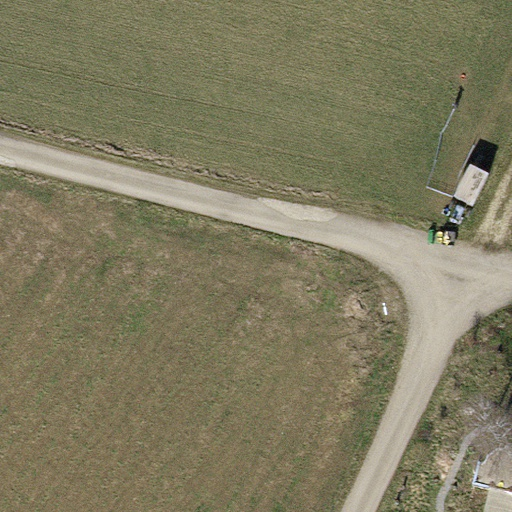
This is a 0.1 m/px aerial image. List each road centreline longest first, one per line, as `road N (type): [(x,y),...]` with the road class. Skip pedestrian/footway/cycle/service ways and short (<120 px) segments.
road 1 (track): [(0,150),(511,277)]
road 2 (track): [(476,268),(363,511)]
